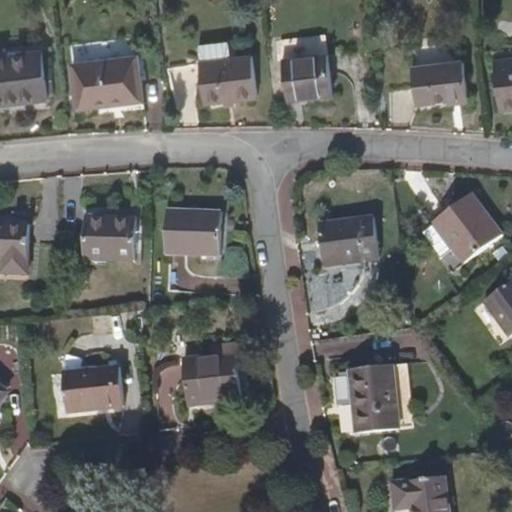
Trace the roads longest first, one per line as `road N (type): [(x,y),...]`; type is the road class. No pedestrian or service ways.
road 1 (residential): [(0,497),(41,462),(301,434)]
road 2 (residential): [(301,434),(265,186),(245,157)]
road 3 (residential): [(245,157),(319,146),(511,156)]
road 4 (residential): [(0,163),(210,147),(245,157)]
